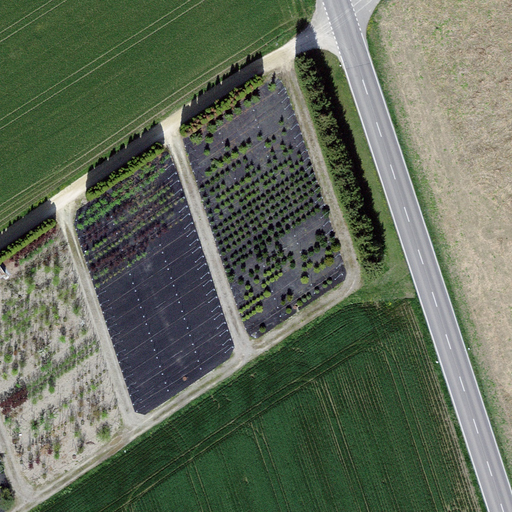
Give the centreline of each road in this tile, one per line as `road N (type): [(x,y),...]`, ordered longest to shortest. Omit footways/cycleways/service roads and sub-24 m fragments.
road 1 (track): [(281,54),(355,274),(16,511)]
road 2 (secondary): [(498,511),(335,0)]
road 3 (track): [(281,54),(0,241)]
road 4 (track): [(171,123),(244,357)]
road 5 (track): [(59,199),(136,430)]
